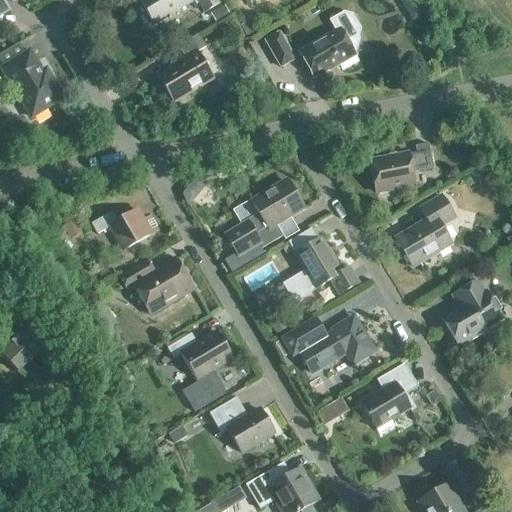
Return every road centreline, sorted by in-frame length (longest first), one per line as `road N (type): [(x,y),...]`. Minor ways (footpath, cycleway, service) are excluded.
road 1 (residential): [(140,161),(338,499),(361,500),(464,436),(292,131)]
road 2 (residential): [(292,131),(511,86)]
road 3 (residential): [(140,161),(54,34),(61,10),(78,0)]
road 4 (residential): [(140,161),(292,131)]
road 5 (residential): [(0,188),(140,161)]
